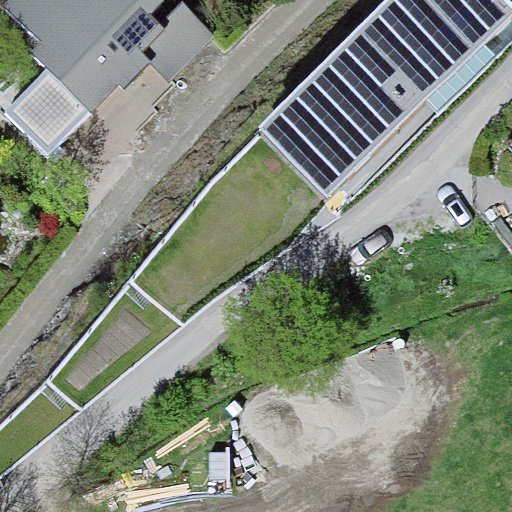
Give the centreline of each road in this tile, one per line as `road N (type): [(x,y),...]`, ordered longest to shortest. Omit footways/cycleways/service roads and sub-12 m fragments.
road 1 (residential): [(511,69),(396,185),(0,488)]
road 2 (residential): [(0,370),(347,0)]
